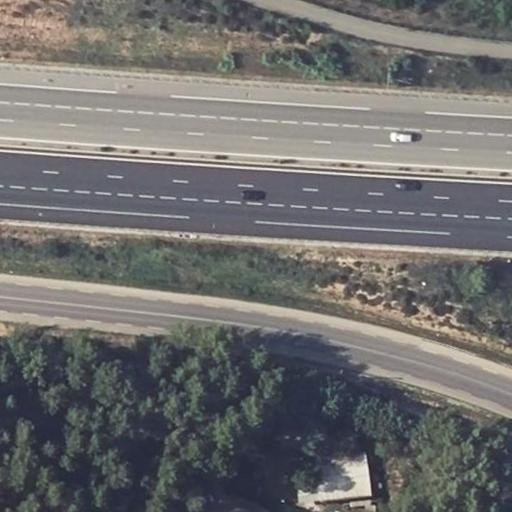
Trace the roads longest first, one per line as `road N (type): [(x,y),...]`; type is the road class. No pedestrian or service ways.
road 1 (tertiary): [(511,393),(447,368),(0,292)]
road 2 (motorway): [(0,175),(511,207)]
road 3 (motorway): [(511,139),(0,109)]
road 4 (unclassified): [(284,0),(478,55),(511,57)]
